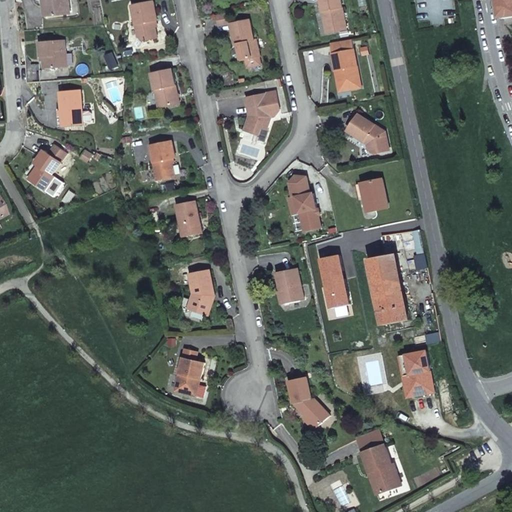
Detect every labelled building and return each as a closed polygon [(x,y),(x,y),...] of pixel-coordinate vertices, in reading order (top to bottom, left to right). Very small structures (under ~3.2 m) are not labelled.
[(68,6),(67,0),(44,0),(46,16),(66,15),(65,7),(68,6)] [(341,24),(349,22),(344,0),(323,0),(330,29),(342,26),(341,24)] [(511,0),(502,0),(505,17),(511,16),(511,0)] [(154,20),(151,1),(129,5),(135,37),(140,41),(154,38),(151,21),(154,20)] [(211,30),(213,37),(224,35),(222,28),(211,30)] [(224,36),(228,53),(231,53),(235,72),(240,71),(253,68),(254,68),(249,48),(247,49),(243,32),(224,36)] [(331,41),(333,51),(355,46),(353,36),(331,41)] [(40,69),(41,83),(55,81),(54,68),(65,67),(62,40),(39,42),(40,57),(43,57),(44,68),(40,69)] [(350,81),(351,87),(363,85),(355,46),(333,51),(336,67),(340,67),(341,72),(337,72),(339,84),(350,81)] [(253,68),(240,71),(242,79),(255,76),(253,68)] [(152,74),(156,90),(158,90),(162,107),(179,104),(172,70),(152,74)] [(341,90),(351,87),(350,81),(339,84),(341,90)] [(269,129),(269,128),(273,116),(275,116),(274,110),(280,108),(277,90),(247,96),(251,115),(246,130),(261,134),(263,127),(269,129)] [(60,108),(62,126),(83,123),(81,113),(79,91),(58,94),(60,108)] [(81,113),(83,123),(91,122),(90,112),(81,113)] [(359,115),(350,131),(368,146),(371,154),(390,151),(386,133),(359,115)] [(151,144),(159,177),(175,174),(171,157),(176,156),(171,139),(151,144)] [(29,179),(45,192),(48,188),(49,186),(55,179),(52,177),(60,165),(67,155),(62,151),(55,147),(49,155),(45,153),(36,165),(38,167),(29,179)] [(299,171),(293,180),(296,196),(300,195),(306,229),(323,225),(316,192),(314,193),(311,175),(299,171)] [(365,185),(368,198),(372,212),(391,207),(385,181),(365,185)] [(362,199),(368,198),(365,185),(359,187),(362,199)] [(48,188),(45,192),(50,195),(53,190),(49,186),(48,188)] [(179,202),(186,234),(206,230),(198,198),(179,202)] [(419,269),(430,267),(429,263),(420,217),(406,220),(414,260),(417,260),(419,269)] [(369,250),(370,258),(389,254),(383,225),(364,229),(369,250)] [(370,258),(385,325),(411,319),(404,284),(397,253),(389,254),(370,258)] [(323,258),(332,308),(352,304),(341,256),(323,258)] [(190,272),(194,291),(192,302),(210,309),(217,296),(215,295),(214,290),(216,290),(211,267),(190,272)] [(282,302),(304,298),(297,269),(276,273),(282,302)] [(400,355),(408,396),(436,392),(427,351),(400,355)] [(199,374),(203,375),(208,358),(187,352),(177,385),(195,390),(199,374)] [(199,392),(203,375),(199,374),(195,390),(199,392)] [(302,412),(303,413),(309,409),(319,402),(316,399),(314,398),(308,375),(289,379),(295,401),(297,401),(298,405),(302,404),(303,409),(302,412)] [(309,409),(303,413),(314,426),(329,414),(319,402),(309,409)] [(402,483),(394,461),(392,462),(384,442),(362,451),(370,471),(376,468),(384,490),(402,483)] [(376,468),(370,471),(378,492),(384,490),(376,468)]
